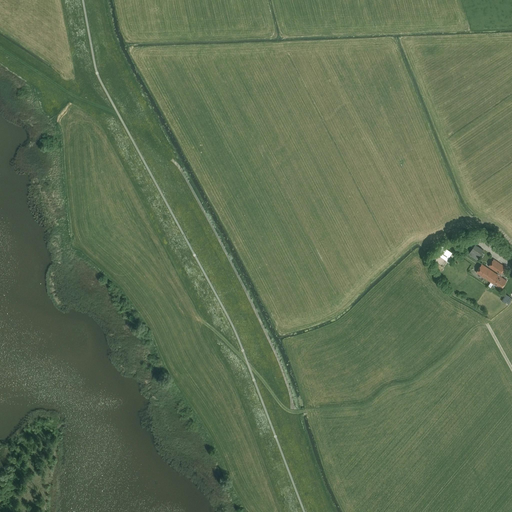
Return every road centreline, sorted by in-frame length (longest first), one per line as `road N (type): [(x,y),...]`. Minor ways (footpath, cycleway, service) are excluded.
road 1 (track): [(268,467),(209,325),(293,411),(368,403),(421,378),(486,324)]
road 2 (track): [(293,411),(257,312),(186,177),(124,126),(0,49)]
